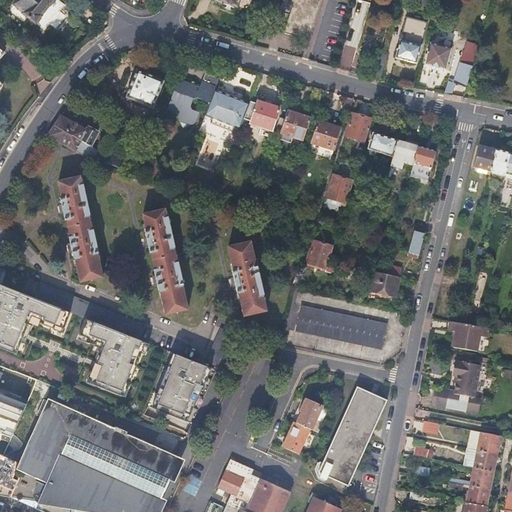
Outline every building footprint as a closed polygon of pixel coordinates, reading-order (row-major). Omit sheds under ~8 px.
[(17,0),(14,4),(23,12),(23,13),(35,23),(53,0),(17,0)] [(283,0),(281,7),(288,9),(291,10),(289,16),(283,34),(309,42),(322,0),(283,0)] [(288,9),(281,7),(280,13),(289,16),(291,10),(288,9)] [(421,47),(400,41),(395,59),(416,65),(421,47)] [(475,63),(478,44),(465,41),(461,60),(475,63)] [(431,44),(425,65),(445,71),(450,49),(431,44)] [(373,79),(380,81),(385,66),(377,64),(373,79)] [(455,85),(467,88),(473,68),(460,64),(453,84),(455,85)] [(138,71),(127,98),(152,108),(163,81),(138,71)] [(180,78),(167,111),(178,116),(177,117),(183,129),(195,122),(199,112),(192,109),(189,105),(192,98),(196,97),(210,102),(215,90),(220,78),(206,72),(201,84),(189,80),(188,82),(180,78)] [(444,95),(452,96),(455,85),(453,84),(448,82),(444,95)] [(309,104),(317,106),(322,91),(314,88),(309,104)] [(210,102),(206,113),(224,120),(222,126),(240,132),(241,128),(250,104),(239,100),(238,102),(223,97),(224,94),(215,90),(210,102)] [(354,100),(346,97),(342,113),(349,114),(354,100)] [(268,108),(251,102),(250,104),(241,128),(245,129),(248,119),(262,124),(262,126),(264,127),(262,134),(270,136),(279,109),(269,105),(268,108)] [(288,113),(279,138),(290,143),(293,136),(304,140),(310,119),(300,116),(299,117),(288,113)] [(366,143),(373,120),(354,114),(346,136),(366,143)] [(61,116),(54,126),(90,148),(93,143),(98,135),(98,133),(90,129),(87,130),(61,116)] [(324,148),(337,152),(344,130),(331,125),(329,128),(318,124),(313,142),(324,145),(324,148)] [(75,152),(81,155),(99,165),(102,155),(99,153),(90,148),(54,126),(47,137),(51,138),(50,141),(74,154),(75,152)] [(381,182),(385,184),(388,172),(397,141),(374,134),(369,149),(389,155),(381,182)] [(345,139),(365,146),(366,143),(346,136),(345,139)] [(418,147),(419,144),(410,141),(409,145),(397,141),(388,172),(396,175),(397,168),(399,169),(404,155),(406,156),(415,159),(418,147)] [(90,148),(99,153),(102,148),(93,143),(90,148)] [(492,168),(497,151),(480,146),(474,169),(488,171),(487,175),(490,175),(491,172),(492,168)] [(437,152),(418,147),(415,159),(411,177),(429,182),(437,152)] [(511,154),(497,150),(497,151),(492,168),(491,172),(505,176),(505,174),(511,154)] [(110,153),(106,164),(119,169),(124,155),(117,152),(115,155),(110,153)] [(62,197),(61,198),(65,218),(67,218),(70,234),(69,235),(74,259),(75,259),(80,282),(103,278),(98,254),(100,254),(94,230),(92,230),(90,216),(91,215),(85,185),(83,185),(81,176),(60,180),(62,197)] [(327,198),(347,204),(354,182),(333,176),(327,198)] [(507,204),(510,192),(500,189),(497,202),(507,204)] [(214,200),(212,207),(223,211),(225,204),(214,200)] [(161,292),(167,314),(188,309),(183,286),(185,285),(180,262),(178,262),(175,248),(177,247),(170,216),(168,216),(166,209),(145,214),(148,230),(146,231),(151,253),(153,252),(157,269),(155,270),(159,292),(161,292)] [(420,256),(425,235),(415,232),(410,253),(411,254),(420,256)] [(395,235),(391,249),(399,251),(402,237),(395,235)] [(322,271),(325,272),(328,264),(333,248),(313,242),(306,263),(309,264),(323,268),(322,271)] [(252,243),(230,248),(235,272),(233,272),(238,294),(240,293),(245,317),(267,312),(264,297),(266,297),(259,266),(257,267),(252,243)] [(328,264),(325,272),(331,274),(334,265),(328,264)] [(384,274),(402,278),(404,270),(386,266),(386,267),(384,274)] [(399,297),(402,278),(384,274),(378,273),(373,292),(399,297)] [(38,285),(29,282),(26,290),(34,294),(38,285)] [(136,339),(139,340),(145,326),(40,284),(34,299),(71,314),(86,320),(129,337),(136,339)] [(65,329),(71,314),(34,299),(0,285),(0,348),(17,355),(32,317),(41,320),(40,324),(63,333),(65,329)] [(387,324),(301,307),(296,332),(382,350),(387,324)] [(129,337),(86,320),(76,346),(85,349),(83,352),(98,358),(89,379),(93,381),(92,384),(125,397),(146,343),(139,340),(136,339),(129,337)] [(454,347),(479,351),(481,337),(489,338),(490,329),(480,327),(464,324),(451,322),(450,331),(457,332),(454,347)] [(207,360),(219,365),(232,337),(232,335),(220,330),(207,360)] [(174,354),(153,408),(185,420),(189,412),(191,413),(207,378),(205,377),(208,368),(174,354)] [(455,378),(474,382),(477,364),(455,360),(453,374),(455,375),(455,378)] [(0,378),(33,392),(38,382),(29,378),(2,368),(0,366),(0,378)] [(472,395),(474,382),(455,378),(453,390),(452,392),(446,391),(446,393),(432,391),(430,405),(476,413),(480,397),(472,395)] [(361,386),(320,471),(348,486),(389,401),(361,386)] [(298,423),(311,429),(320,433),(323,425),(317,421),(323,407),(306,400),(301,410),(303,410),(298,423)] [(24,503),(43,511),(152,511),(177,458),(52,403),(24,466),(7,458),(0,474),(0,492),(12,498),(12,495),(25,497),(24,503)] [(317,421),(323,425),(330,410),(323,407),(317,421)] [(295,422),(284,447),(300,455),(311,429),(298,423),(295,422)] [(440,425),(424,422),(422,433),(438,436),(440,425)] [(481,433),(478,451),(497,455),(498,447),(500,437),(481,433)] [(416,448),(414,456),(427,459),(428,450),(416,448)] [(497,455),(478,451),(474,468),(494,472),(495,465),(497,455)] [(340,511),(341,510),(313,497),(306,511),(281,511),(293,488),(230,459),(217,488),(231,494),(223,511),(340,511)] [(416,467),(415,475),(428,478),(430,470),(416,467)] [(471,486),(490,490),(492,482),(494,472),(474,468),(471,483),(448,478),(447,482),(456,483),(471,486)] [(470,489),(467,503),(487,507),(488,502),(490,490),(471,486),(470,489)] [(425,494),(411,492),(410,499),(423,502),(425,494)] [(12,498),(24,503),(25,497),(12,495),(12,498)] [(210,502),(206,511),(216,511),(219,506),(210,502)] [(467,503),(465,511),(485,511),(487,507),(467,503)]
